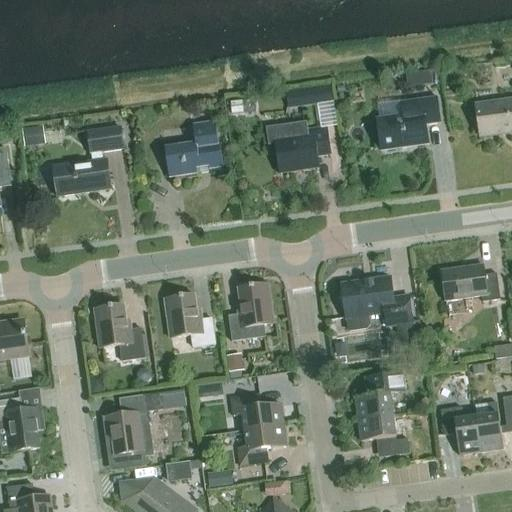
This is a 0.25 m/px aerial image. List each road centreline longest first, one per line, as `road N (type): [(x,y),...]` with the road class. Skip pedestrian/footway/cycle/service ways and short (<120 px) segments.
road 1 (residential): [(511,480),(351,505),(337,493),(323,462),(295,249)]
road 2 (tertiary): [(295,249),(56,285)]
road 3 (tertiary): [(511,215),(295,249)]
road 4 (residential): [(68,373),(82,481),(94,511)]
